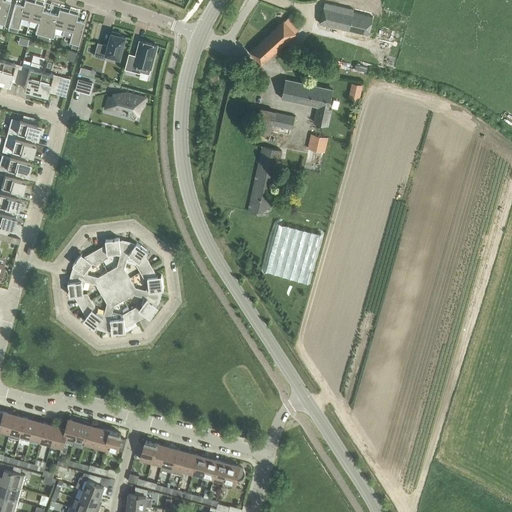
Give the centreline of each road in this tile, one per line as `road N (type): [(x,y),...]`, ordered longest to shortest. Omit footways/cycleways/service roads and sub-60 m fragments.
road 1 (tertiary): [(306,395),(209,247),(192,206),(182,111),(200,35)]
road 2 (residential): [(56,269),(63,317),(99,343),(146,338),(174,303),(167,255),(133,228),(85,233)]
road 3 (residential): [(26,260),(58,121),(0,102)]
road 4 (residential): [(138,419),(0,392)]
road 5 (tertiary): [(378,511),(306,395)]
road 6 (residential): [(268,455),(138,419)]
